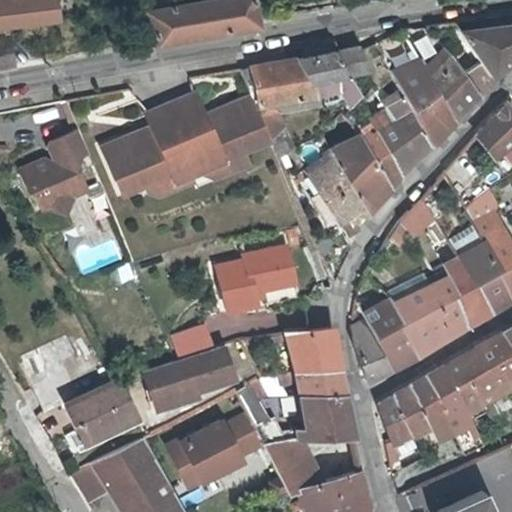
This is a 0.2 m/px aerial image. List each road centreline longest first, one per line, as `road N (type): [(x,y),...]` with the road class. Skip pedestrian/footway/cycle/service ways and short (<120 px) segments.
road 1 (residential): [(511,2),(248,40),(0,90)]
road 2 (residential): [(511,77),(394,193),(359,243),(341,287),(339,326),(356,396)]
road 3 (residential): [(356,396),(511,308)]
road 4 (residential): [(81,511),(0,373)]
